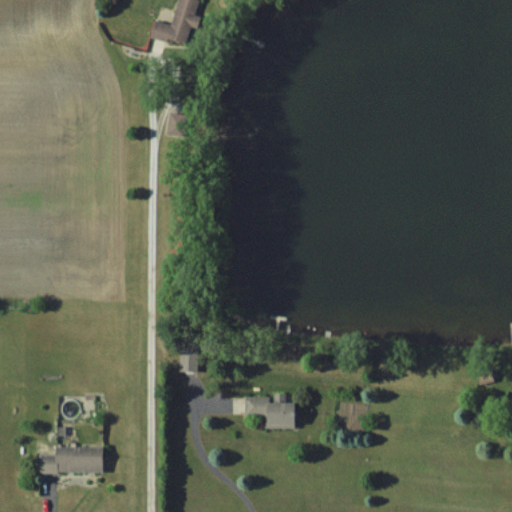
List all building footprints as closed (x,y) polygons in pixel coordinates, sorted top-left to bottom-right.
[(178,0),(173,24),(154,21),(151,38),(191,46),(198,16),(196,16),(198,0),(178,0)] [(184,136),(187,115),(170,112),(167,134),(184,136)] [(480,385),(495,381),(492,368),(476,372),(480,385)] [(297,402),(270,402),(270,396),(245,396),(245,415),(265,415),(265,427),(297,427),(297,402)] [(104,471),(104,445),(57,446),(57,454),(40,454),(40,472),(104,471)]
